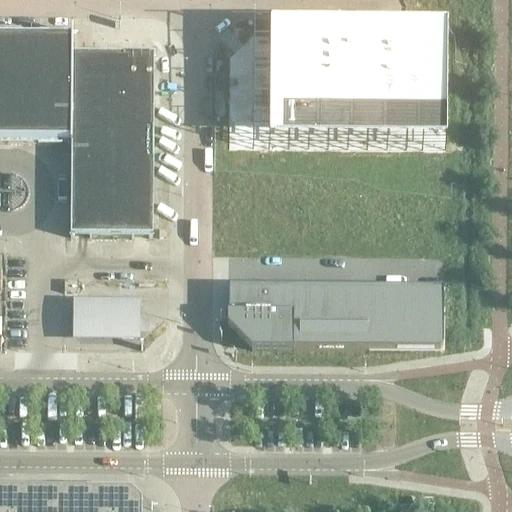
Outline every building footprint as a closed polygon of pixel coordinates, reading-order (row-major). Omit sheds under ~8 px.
[(253,35),(229,58),(228,150),(445,152),(446,36),(253,35)] [(31,144),(31,41),(0,40),(0,142),(7,142),(7,144),(31,144)] [(71,144),(72,58),(72,40),(70,40),(70,41),(31,41),(31,144),(52,144),(69,144),(71,144)] [(152,240),(154,58),(72,58),(71,144),(69,144),(69,148),(70,148),(70,239),(152,240)] [(78,295),(78,283),(64,283),(64,294),(78,295)] [(444,356),(444,321),(443,320),(443,293),(228,291),(228,294),(230,294),(229,310),(228,310),(228,318),(227,318),(227,330),(251,354),(292,355),(292,353),(368,354),(368,355),(444,356)] [(145,348),(145,307),(77,307),(77,348),(145,348)] [(0,511),(140,511),(141,505),(140,504),(130,494),(0,492),(0,511)]
